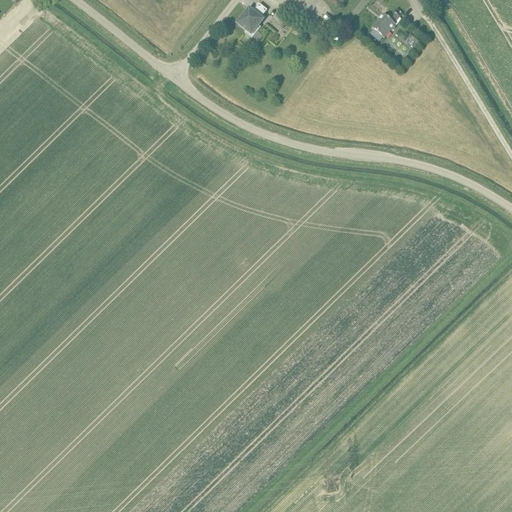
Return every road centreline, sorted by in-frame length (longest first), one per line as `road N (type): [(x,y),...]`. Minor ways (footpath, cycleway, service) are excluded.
road 1 (unclassified): [(511,213),(450,177),(322,152),(229,120),(70,0)]
road 2 (track): [(421,10),(511,157)]
